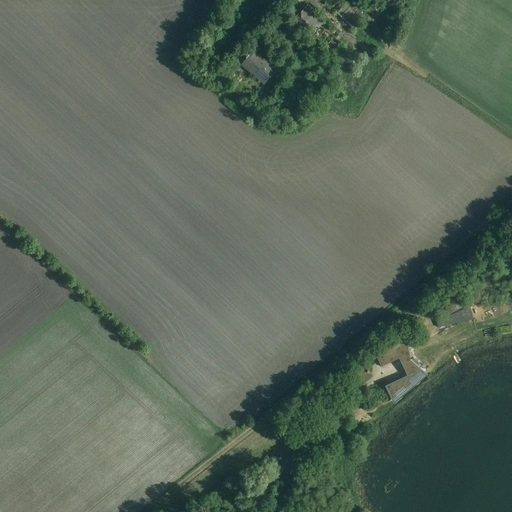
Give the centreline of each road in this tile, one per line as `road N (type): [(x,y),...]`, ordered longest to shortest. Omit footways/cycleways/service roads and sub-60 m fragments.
road 1 (track): [(148,511),(495,231)]
road 2 (unknown): [(246,511),(282,468),(333,433),(374,381)]
